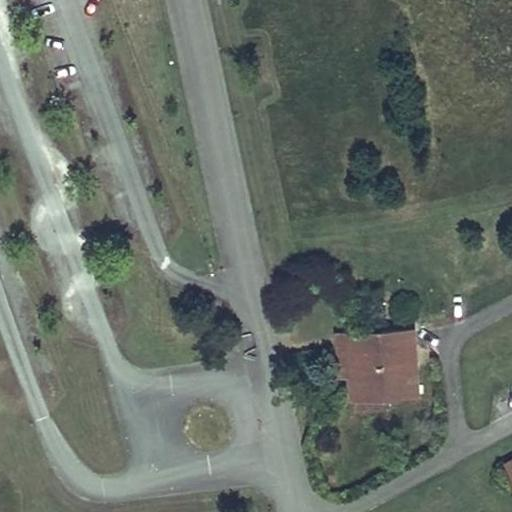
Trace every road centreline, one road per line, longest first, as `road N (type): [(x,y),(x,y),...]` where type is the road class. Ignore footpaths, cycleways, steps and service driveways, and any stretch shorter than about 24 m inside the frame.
road 1 (unknown): [(69,0),(101,97),(182,276)]
road 2 (unknown): [(465,443),(331,511)]
road 3 (unknown): [(200,461),(169,442),(125,364)]
road 4 (unknown): [(511,307),(450,349),(447,393)]
